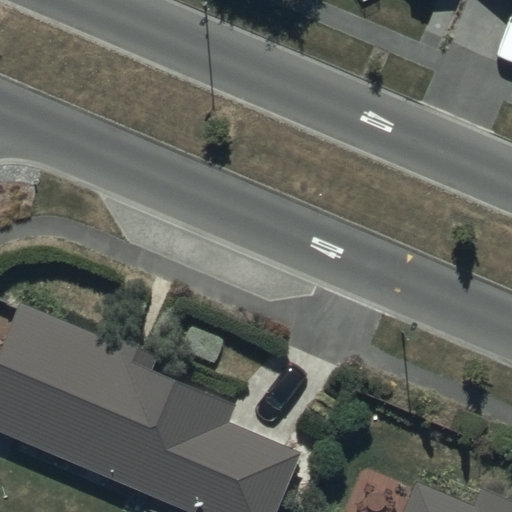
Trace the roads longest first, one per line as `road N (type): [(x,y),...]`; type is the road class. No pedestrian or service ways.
road 1 (residential): [(511,326),(0,109)]
road 2 (residential): [(81,0),(511,181)]
